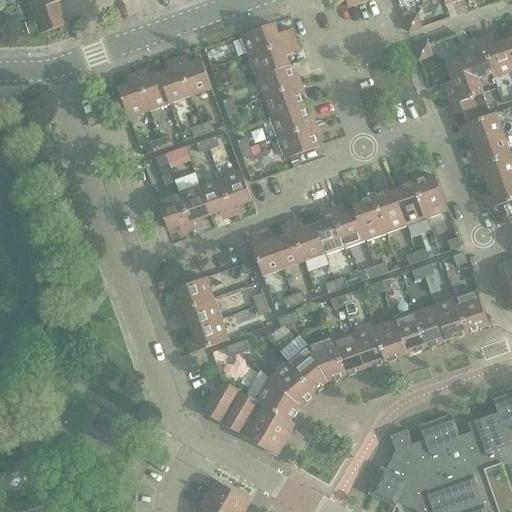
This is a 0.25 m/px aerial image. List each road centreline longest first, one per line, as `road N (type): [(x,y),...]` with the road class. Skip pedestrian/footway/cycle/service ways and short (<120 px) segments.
road 1 (residential): [(120,274),(169,424),(339,511)]
road 2 (unclassified): [(364,158),(305,177),(285,208),(120,274)]
road 3 (residential): [(57,66),(120,274)]
road 4 (unclassified): [(57,66),(251,0)]
road 5 (unclassified): [(364,158),(438,134),(482,237)]
